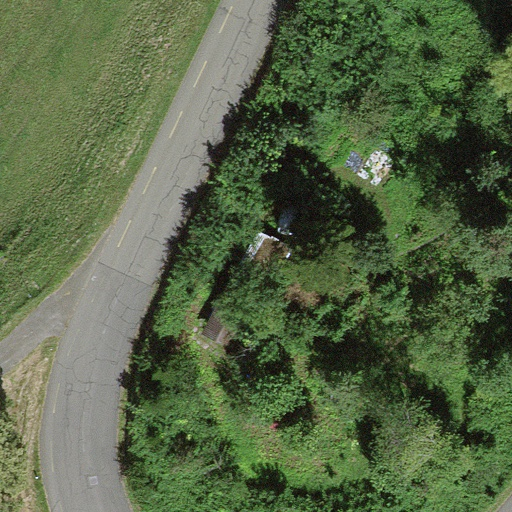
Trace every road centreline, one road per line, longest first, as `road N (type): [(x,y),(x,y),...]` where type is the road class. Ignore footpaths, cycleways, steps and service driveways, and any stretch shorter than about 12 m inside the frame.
road 1 (residential): [(94,511),(72,455),(87,345),(222,0)]
road 2 (track): [(0,341),(130,223)]
